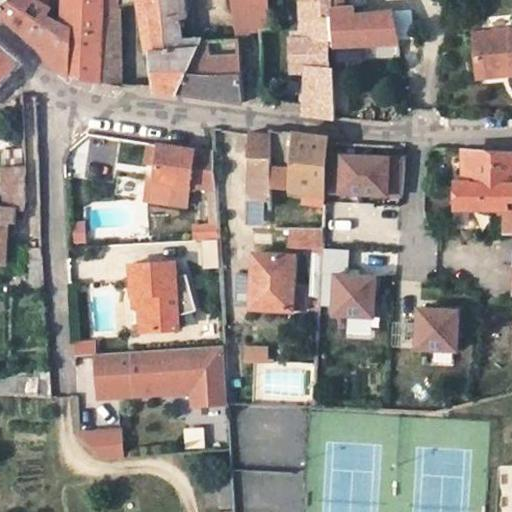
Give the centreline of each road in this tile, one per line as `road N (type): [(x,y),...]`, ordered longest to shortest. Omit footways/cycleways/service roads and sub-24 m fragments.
road 1 (tertiary): [(511,134),(419,137),(56,88),(0,32)]
road 2 (unknown): [(419,137),(436,0)]
